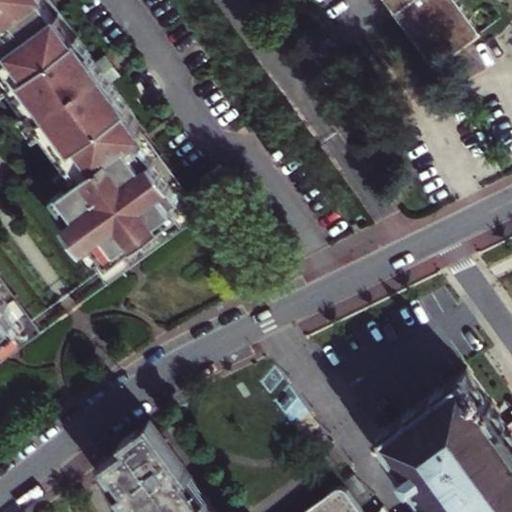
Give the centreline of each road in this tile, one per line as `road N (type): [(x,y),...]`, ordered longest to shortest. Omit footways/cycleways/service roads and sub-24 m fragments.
road 1 (residential): [(0,495),(133,391),(439,235)]
road 2 (unclassified): [(511,335),(439,235)]
